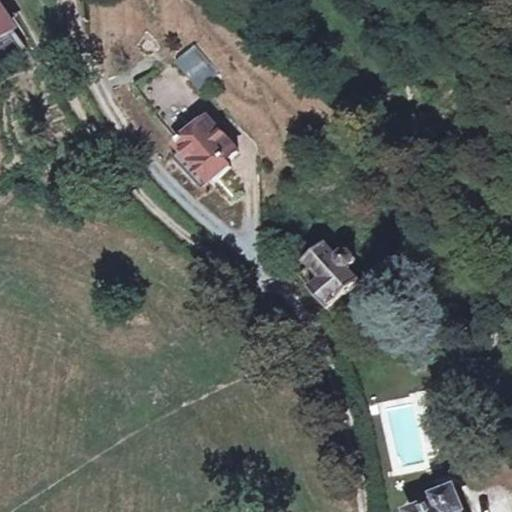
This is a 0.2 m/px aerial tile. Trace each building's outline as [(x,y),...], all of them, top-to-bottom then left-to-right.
[(0,5),(0,42),(16,30),(0,5)] [(201,100),(207,94),(224,80),(200,51),(181,66),(176,71),(201,100)] [(151,111),(180,96),(167,71),(139,86),(151,111)] [(212,123),(180,150),(215,186),(234,168),(229,163),(241,154),(212,123)] [(332,246),(308,267),(323,282),(313,291),(336,315),(368,281),(355,269),(360,266),(361,260),(357,254),(348,255),(344,259),(332,246)] [(423,511),(461,511),(468,509),(458,488),(440,496),(441,499),(428,505),(430,509),(423,511)]
